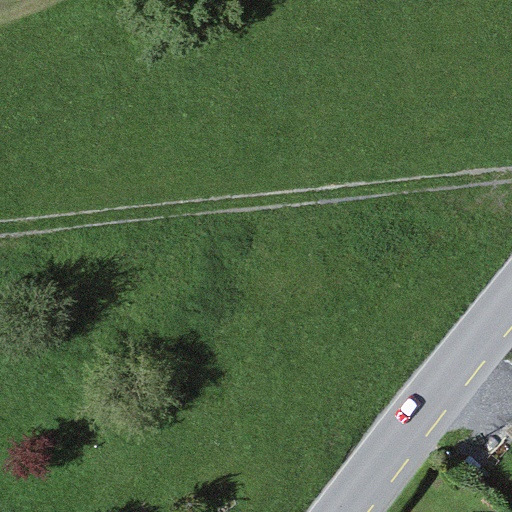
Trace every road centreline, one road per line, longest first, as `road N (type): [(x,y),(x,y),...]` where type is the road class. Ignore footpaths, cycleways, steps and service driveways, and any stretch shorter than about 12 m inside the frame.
road 1 (track): [(511,173),(0,224)]
road 2 (tertiary): [(511,315),(352,511)]
